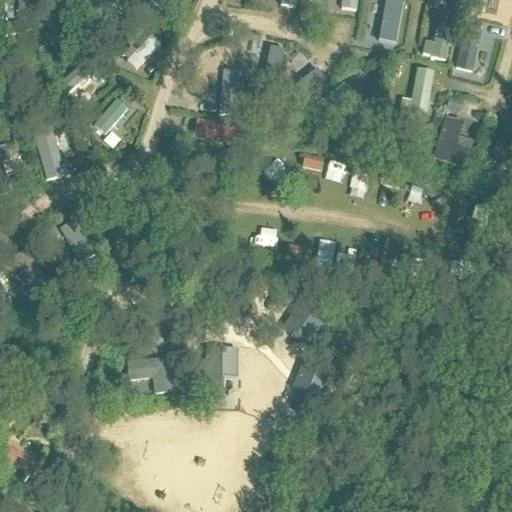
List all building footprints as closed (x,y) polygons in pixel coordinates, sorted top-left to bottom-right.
[(354,27),(351,6),(340,8),(342,29),(354,27)] [(398,46),(412,37),(398,17),(385,26),(398,46)] [(449,61),(449,45),(439,45),(438,61),(449,61)] [(124,97),(118,104),(126,111),(132,104),(124,97)] [(461,104),(447,101),(444,114),(458,117),(461,104)] [(157,129),(159,142),(181,139),(179,125),(157,129)] [(69,132),(72,144),(84,140),(81,129),(69,132)] [(24,134),(11,137),(14,149),(27,145),(24,134)] [(44,185),(63,180),(51,137),(32,143),(44,185)] [(0,202),(10,200),(5,181),(14,179),(8,158),(0,159),(0,202)] [(304,159),(302,172),(319,176),(322,163),(304,159)] [(174,164),(165,170),(172,180),(181,175),(174,164)] [(397,193),(398,189),(400,179),(382,175),(380,185),(379,189),(397,193)] [(304,253),(285,249),(283,261),(301,265),(304,253)] [(381,267),(362,263),(359,276),(378,280),(381,267)] [(55,270),(50,277),(58,284),(64,277),(55,270)] [(281,333),(306,350),(323,324),(298,307),(281,333)] [(164,348),(154,338),(144,348),(155,358),(164,348)] [(304,398),(296,418),(310,424),(328,377),(300,366),(289,392),(304,398)] [(0,454),(0,462),(13,471),(8,479),(22,488),(27,480),(31,483),(40,469),(5,447),(0,454)]
